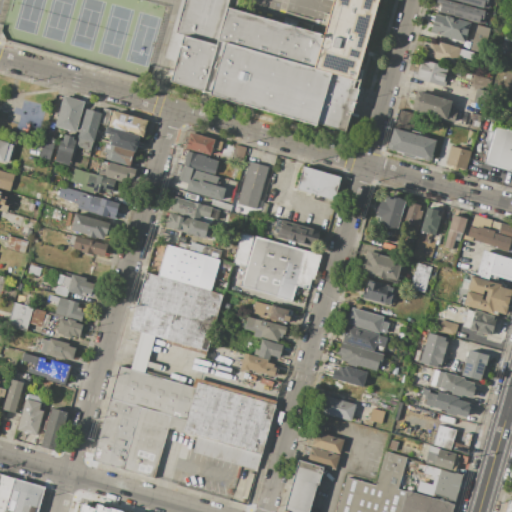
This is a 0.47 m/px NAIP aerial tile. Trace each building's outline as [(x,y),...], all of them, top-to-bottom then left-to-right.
[(179,0),(164,57),(176,61),(170,82),(210,94),(209,96),(316,126),(317,123),(345,131),(350,112),(351,112),(363,69),(359,68),(378,0),(329,0),(333,1),(329,14),(323,34),(227,8),(229,0),(179,0)] [(437,0),(448,0),(485,10),(483,16),(485,17),(483,24),(452,16),(452,15),(439,11),(441,5),(436,3),(437,0)] [(487,0),(486,3),(484,3),(483,8),(453,0),(487,0)] [(470,22),(464,42),(430,32),(435,14),(444,17),(445,15),(470,22)] [(478,25),(490,29),(483,54),(471,50),(478,25)] [(424,56),(428,42),(438,45),(439,42),(461,48),(457,62),(455,65),(424,56)] [(461,48),(473,52),(469,65),(457,62),(461,48)] [(422,59),(448,66),(445,77),(447,77),(445,86),(417,79),(422,59)] [(476,88),(487,91),(483,106),(472,103),(476,88)] [(417,91),(451,100),(449,110),(456,112),(454,123),(411,112),(417,91)] [(85,101),(76,132),(55,126),(63,96),(85,101)] [(101,113),(103,107),(111,110),(107,126),(98,124),(101,113)] [(101,113),(98,124),(93,142),(90,150),(76,146),(78,138),(78,137),(86,108),(101,113)] [(412,133),(394,128),(399,109),(417,114),(413,131),(412,133)] [(143,137),(107,127),(112,110),(148,120),(143,137)] [(511,131),(495,127),(484,164),(511,171),(511,131)] [(135,151),(110,144),(111,140),(108,139),(110,134),(105,133),(107,128),(139,137),(135,151)] [(392,128),(394,128),(412,133),(413,131),(430,135),(429,138),(436,140),(431,160),(429,159),(428,162),(420,160),(421,157),(387,148),(392,128)] [(476,133),(474,139),(466,137),(468,130),(476,133)] [(223,142),(220,152),(212,150),(211,155),(185,148),(189,132),(215,139),(215,140),(223,142)] [(76,141),(69,165),(54,161),(60,141),(63,141),(65,134),(74,137),(73,140),(76,141)] [(55,138),(49,161),(38,157),(44,135),(55,138)] [(0,140),(9,143),(13,144),(8,162),(4,161),(3,162),(0,161),(0,140)] [(130,166),(106,160),(107,153),(104,152),(106,144),(134,152),(130,166)] [(246,147),(242,163),(230,160),(235,144),(246,147)] [(471,151),(465,170),(445,164),(451,145),(471,151)] [(214,175),(184,166),(188,151),(206,156),(206,157),(218,161),(214,175)] [(268,167),(256,209),(236,204),(249,161),(268,167)] [(136,169),(133,180),(126,178),(125,183),(115,180),(115,179),(105,177),(107,173),(104,172),(105,167),(108,168),(110,162),(136,169)] [(303,164),(344,176),(337,201),(325,198),(324,202),(313,199),(314,194),(296,189),(303,164)] [(182,166),(219,176),(216,184),(227,187),(223,201),(176,188),(182,166)] [(115,181),(112,191),(110,190),(109,193),(104,192),(103,194),(93,191),(93,193),(80,190),(82,184),(70,181),(74,169),(97,175),(108,178),(107,178),(115,181)] [(0,170),(14,175),(10,191),(0,188),(0,170)] [(119,204),(115,219),(77,209),(78,204),(57,196),(60,187),(83,193),(82,195),(85,196),(86,194),(92,196),(92,198),(100,200),(101,198),(112,201),(119,204)] [(6,212),(0,210),(0,194),(1,195),(0,198),(6,200),(4,205),(8,206),(6,212)] [(406,200),(398,229),(378,224),(380,217),(376,215),(380,199),(385,201),(386,195),(406,200)] [(175,197),(212,207),(212,208),(220,211),(217,220),(209,218),(209,219),(200,216),(198,220),(184,216),(184,214),(171,210),(175,197)] [(212,199),(232,205),(230,214),(220,211),(221,208),(210,205),(212,199)] [(259,214),(263,202),(269,204),(266,216),(259,214)] [(410,202),(420,205),(418,210),(423,212),(419,223),(415,222),(414,225),(404,222),(410,202)] [(442,212),(436,235),(420,231),(427,207),(438,210),(437,211),(442,212)] [(242,232),(248,211),(259,214),(266,216),(277,219),(271,241),(255,236),(242,232)] [(205,238),(165,227),(169,213),(209,224),(205,238)] [(110,223),(106,235),(105,235),(104,239),(96,237),(95,239),(86,236),(86,234),(70,230),(75,214),(110,223)] [(466,219),(460,242),(455,240),(452,249),(443,247),(452,215),(466,219)] [(320,231),(316,245),(309,243),(308,246),(276,236),(279,227),(281,228),(282,224),(291,226),(292,223),(320,231)] [(511,237),(498,233),(500,224),(511,227),(511,237)] [(508,250),(474,240),(475,237),(467,235),(470,226),(477,228),(478,227),(495,231),(494,234),(511,238),(508,250)] [(255,236),(246,268),(233,264),(242,232),(255,236)] [(28,241),(24,254),(5,248),(9,236),(28,241)] [(108,245),(104,257),(93,253),(92,256),(81,252),(81,250),(73,248),(76,236),(108,245)] [(292,301),(241,286),(246,268),(255,236),(271,241),(321,255),(314,280),(311,279),(308,289),(296,285),(292,301)] [(188,251),(177,248),(179,242),(190,245),(188,251)] [(219,259),(188,251),(190,245),(191,242),(222,251),(219,259)] [(158,276),(167,245),(177,248),(188,251),(219,259),(210,291),(158,276)] [(476,276),(483,250),(511,258),(511,280),(489,273),(487,280),(476,276)] [(402,261),(396,281),(360,271),(366,251),(368,252),(369,251),(377,253),(377,254),(402,261)] [(431,267),(424,293),(409,289),(416,263),(431,267)] [(41,268),(39,276),(28,273),(30,265),(41,268)] [(145,272),(158,276),(210,291),(223,294),(207,351),(156,336),(141,332),(129,329),(145,272)] [(67,291),(68,292),(66,297),(55,293),(57,283),(56,283),(59,274),(71,278),(67,291)] [(94,284),(91,294),(82,292),(81,295),(68,292),(67,291),(71,278),(72,274),(86,278),(85,282),(94,284)] [(471,276),(506,286),(506,288),(511,289),(505,315),(493,311),(492,313),(463,305),(471,276)] [(367,281),(392,288),(390,295),(392,296),(389,305),(363,298),(367,281)] [(59,297),(57,302),(48,300),(50,294),(59,297)] [(81,321),(54,313),(57,302),(59,297),(78,303),(77,307),(81,308),(80,312),(84,313),(81,321)] [(289,310),(287,314),(291,316),(289,322),(287,321),(286,325),(268,319),(269,314),(264,312),(263,316),(251,312),(255,301),(271,306),(271,305),(289,310)] [(33,307),(28,323),(26,331),(7,326),(14,302),(33,307)] [(33,307),(45,311),(41,327),(28,323),(33,307)] [(351,307),(383,316),(382,322),(388,324),(386,333),(379,332),(379,334),(346,325),(351,307)] [(497,316),(492,335),(485,333),(484,337),(475,335),(476,331),(462,327),(467,310),(474,312),(474,309),(484,312),(483,313),(497,316)] [(286,327),(284,334),(282,334),(281,338),(279,337),(277,342),(262,338),(261,339),(253,336),(254,332),(244,329),(247,317),(261,321),(261,319),(286,327)] [(82,325),(79,337),(72,335),(71,339),(62,336),(63,333),(56,331),(60,318),(66,320),(67,318),(76,320),(76,323),(82,325)] [(458,325),(455,338),(438,333),(441,320),(458,325)] [(346,325),(378,334),(378,335),(387,338),(384,348),(375,345),(374,350),(342,342),(346,325)] [(130,369),(141,332),(156,336),(145,373),(130,369)] [(440,369),(419,363),(428,333),(448,338),(440,369)] [(40,353),(42,344),(40,344),(42,339),(50,341),(50,339),(69,344),(68,346),(76,348),(72,359),(65,357),(65,360),(40,353)] [(283,346),(279,358),(270,355),(269,360),(268,360),(253,355),(255,348),(259,350),(262,339),(283,346)] [(342,343),(384,355),(381,366),(379,365),(377,371),(357,366),(356,368),(346,365),(347,362),(340,360),(341,353),(339,353),(342,343)] [(468,350),(488,356),(485,366),(484,365),(480,380),(461,375),(468,350)] [(65,384),(46,379),(46,378),(28,373),(29,368),(33,369),(35,364),(22,360),(24,353),(45,359),(44,362),(50,364),(51,360),(70,365),(65,384)] [(267,363),(274,365),(274,366),(277,367),(276,368),(279,369),(277,377),(274,376),(274,377),(261,374),(261,376),(254,374),(254,371),(249,370),(248,372),(239,369),(244,353),(253,355),(268,360),(267,363)] [(187,420),(141,407),(109,398),(119,366),(130,369),(145,373),(192,387),(196,388),(187,420)] [(366,373),(362,387),(331,378),(333,370),(339,372),(340,368),(344,369),(344,367),(366,373)] [(444,372),(439,388),(430,385),(434,370),(444,372)] [(444,372),(464,378),(464,380),(474,383),(473,386),(475,387),(472,398),(462,395),(462,397),(451,394),(451,391),(439,388),(444,372)] [(183,432),(187,420),(196,388),(192,387),(194,378),(276,401),(256,470),(192,452),(197,436),(183,432)] [(11,379),(23,382),(15,413),(3,410),(11,379)] [(359,404),(334,397),(335,394),(327,392),(330,383),(332,384),(333,381),(340,383),(340,381),(363,388),(359,404)] [(433,407),(425,405),(426,399),(423,399),(424,395),(421,394),(422,388),(429,390),(428,392),(437,395),(433,407)] [(437,392),(458,398),(458,399),(469,402),(468,407),(469,407),(466,417),(446,412),(446,411),(433,407),(437,395),(437,392)] [(25,399),(27,399),(29,393),(42,397),(39,410),(43,411),(37,436),(17,430),(25,399)] [(351,421),(320,412),(325,396),(356,405),(351,421)] [(92,460),(109,398),(141,407),(123,469),(92,460)] [(51,407),(68,412),(57,451),(40,446),(51,407)] [(123,469),(141,407),(187,420),(183,432),(168,428),(154,478),(123,469)] [(385,413),(381,425),(368,421),(372,409),(385,413)] [(450,450),(433,445),(438,425),(455,430),(450,450)] [(339,454),(311,446),(315,432),(343,440),(339,454)] [(398,442),(395,451),(386,448),(389,439),(398,442)] [(424,462),(429,445),(439,448),(439,449),(460,455),(455,471),(424,462)] [(335,469),(307,461),(311,447),(339,455),(335,469)] [(335,511),(451,511),(454,504),(398,489),(406,457),(385,451),(375,485),(345,477),(335,511)] [(324,467),(310,511),(283,511),(299,460),(324,467)] [(454,502),(446,500),(446,499),(432,495),(417,490),(420,482),(432,485),(434,477),(416,472),(418,463),(462,475),(454,502)] [(37,511),(0,511),(0,474),(45,487),(37,511)] [(511,511),(511,499),(502,502),(505,511),(511,511)]
